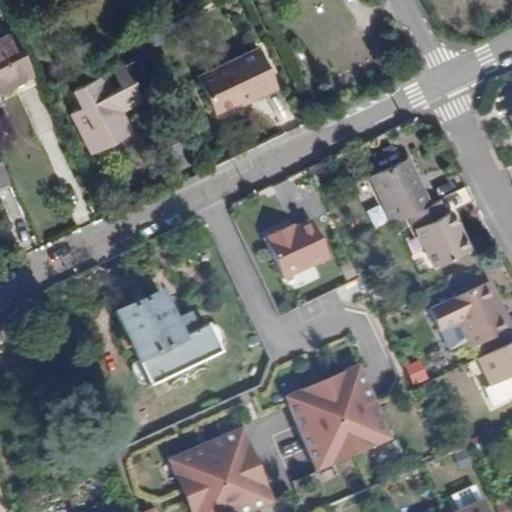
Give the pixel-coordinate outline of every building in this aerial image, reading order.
[(12,84),(29,74),(7,31),(0,34),(0,84),(10,79),(12,84)] [(215,111),(239,100),(251,94),(253,98),(277,87),(257,47),(198,77),(215,111)] [(69,112),(89,152),(125,134),(115,112),(136,100),(134,96),(149,88),(134,57),(107,70),(116,88),(105,93),(96,76),(70,90),(79,106),(69,112)] [(251,94),(239,100),(241,104),(253,98),(251,94)] [(367,172),(387,220),(404,212),(424,203),(403,156),(367,172)] [(335,172),(328,159),(311,167),(318,180),(335,172)] [(0,184),(9,180),(0,162),(0,184)] [(424,203),(404,212),(427,265),(463,248),(453,227),(449,228),(441,210),(437,212),(430,200),(424,203)] [(363,210),(372,228),(385,222),(377,203),(363,210)] [(449,228),(453,227),(445,208),(441,210),(449,228)] [(281,229),(263,238),(282,279),(327,258),(310,220),(293,228),(283,233),(281,229)] [(291,225),(281,229),(283,233),(293,228),(291,225)] [(464,346),(502,329),(488,300),(492,298),(484,280),(423,308),(433,328),(452,319),(464,346)] [(158,291),(115,311),(148,382),(216,349),(205,323),(196,328),(188,313),(172,320),(158,291)] [(488,300),(502,329),(506,328),(492,298),(488,300)] [(511,339),(475,357),(488,386),(509,377),(511,383),(511,339)] [(409,383),(441,369),(433,352),(402,366),(409,383)] [(284,396),(315,470),(389,439),(358,365),(284,396)] [(245,511),(269,501),(236,428),(170,458),(195,511),(245,511)]
